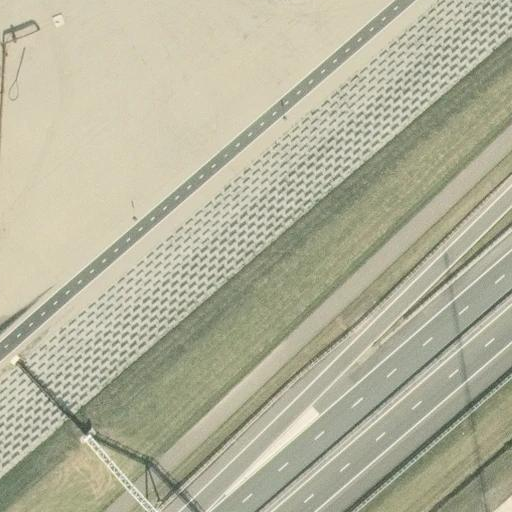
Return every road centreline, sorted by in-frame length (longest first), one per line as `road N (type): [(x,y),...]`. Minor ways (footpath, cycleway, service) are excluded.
road 1 (motorway): [(511,196),(338,368),(224,511)]
road 2 (motorway): [(511,269),(231,511)]
road 3 (motorway): [(306,511),(511,332)]
